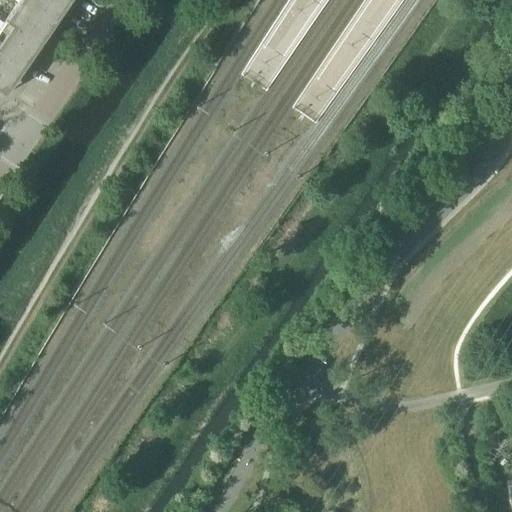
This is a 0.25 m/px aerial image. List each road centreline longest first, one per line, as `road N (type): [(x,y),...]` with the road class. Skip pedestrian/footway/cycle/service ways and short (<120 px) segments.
road 1 (track): [(215,0),(0,356)]
road 2 (residential): [(24,139),(118,0)]
